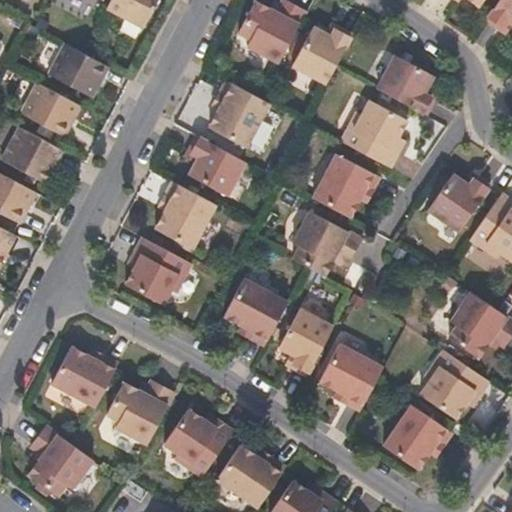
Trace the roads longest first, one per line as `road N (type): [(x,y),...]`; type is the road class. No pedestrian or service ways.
road 1 (residential): [(415,511),(64,282)]
road 2 (residential): [(64,282),(198,0)]
road 3 (residential): [(386,0),(474,60),(488,137),(511,154)]
